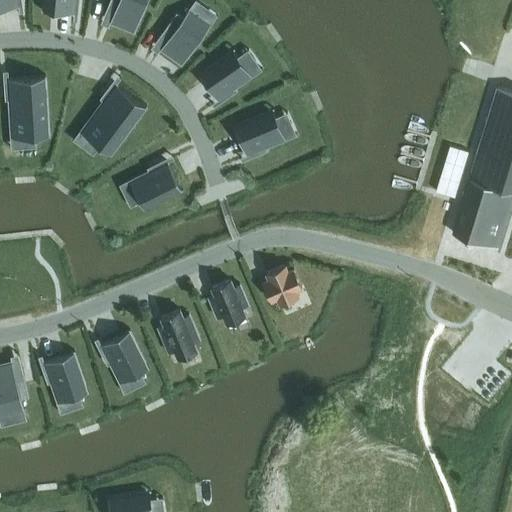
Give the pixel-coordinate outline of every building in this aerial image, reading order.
[(17,0),(0,0),(0,8),(18,5),(17,0)] [(43,0),(43,10),(74,13),(75,0),(43,0)] [(109,0),(107,4),(114,7),(108,21),(132,31),(144,0),(109,0)] [(168,34),(159,47),(180,62),(209,21),(189,6),(183,14),(177,10),(162,30),(168,34)] [(231,51),(199,73),(216,100),(249,77),(231,51)] [(25,76),(21,131),(58,134),(62,79),(25,76)] [(511,90),(497,86),(452,232),(498,246),(511,199),(511,90)] [(125,89),(97,137),(130,156),(157,108),(125,89)] [(269,111),(234,126),(246,154),(281,139),(269,111)] [(166,158),(131,174),(143,203),(179,187),(166,158)] [(288,269),(286,263),(266,272),(269,278),(262,280),(271,300),(277,297),(280,303),(299,295),(297,289),(303,286),(294,267),(288,269)] [(234,285),(231,278),(211,286),(214,293),(208,296),(217,317),(223,315),(227,323),(247,315),(243,307),(249,304),(240,283),(234,285)] [(183,315),(180,308),(161,316),(164,323),(158,326),(169,352),(175,350),(178,358),(198,349),(195,341),(201,339),(189,312),(183,315)] [(129,330),(101,343),(118,378),(146,364),(129,330)] [(74,351),(44,361),(56,398),(86,388),(74,351)] [(12,361),(0,363),(0,415),(24,409),(22,400),(29,398),(23,374),(16,376),(12,361)] [(149,511),(146,491),(108,497),(110,511),(149,511)]
